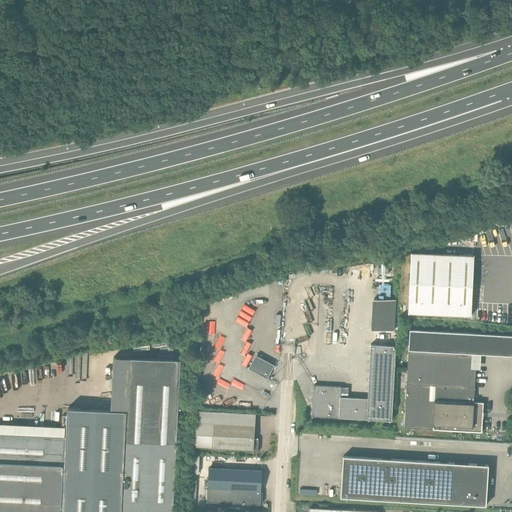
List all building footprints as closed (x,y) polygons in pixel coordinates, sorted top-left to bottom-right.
[(474,256),(411,253),(408,313),(471,316),(474,256)] [(396,301),(373,300),(372,331),(395,332),(396,301)] [(511,335),(409,330),(408,350),(404,428),(482,432),(483,403),(474,402),(476,354),(511,355),(511,335)] [(392,421),(396,346),(370,344),(367,398),(340,397),(341,387),(313,385),(311,416),(392,421)] [(255,356),(248,370),(266,380),(274,366),(255,356)] [(172,511),(180,361),(129,358),(126,411),(67,408),(66,437),(64,437),(65,427),(0,424),(0,511),(172,511)] [(258,440),(254,440),(255,414),(197,411),(195,447),(245,450),(245,451),(258,452),(258,440)] [(341,497),(476,505),(486,505),(488,465),(343,456),(341,497)] [(262,471),(208,468),(206,502),(260,506),(262,471)]
